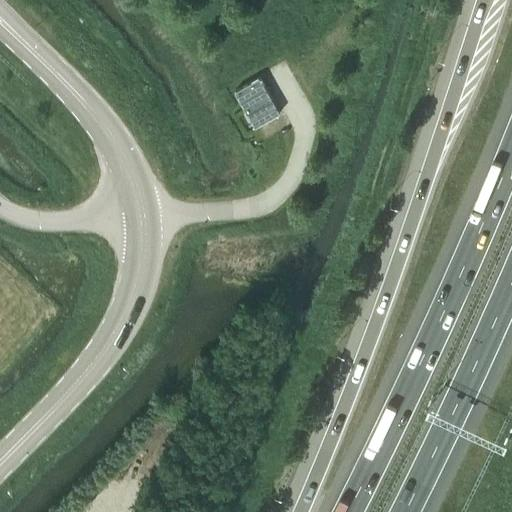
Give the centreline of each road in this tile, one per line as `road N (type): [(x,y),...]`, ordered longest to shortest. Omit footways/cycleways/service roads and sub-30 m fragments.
road 1 (motorway): [(483,0),(371,332),(300,511)]
road 2 (tertiary): [(0,463),(117,331),(142,264),(137,191),(87,108)]
road 3 (motorway): [(511,143),(460,279),(348,511)]
road 4 (motorway): [(401,511),(511,290)]
road 5 (track): [(143,215),(20,216),(0,206)]
road 6 (tertiary): [(87,108),(0,8)]
